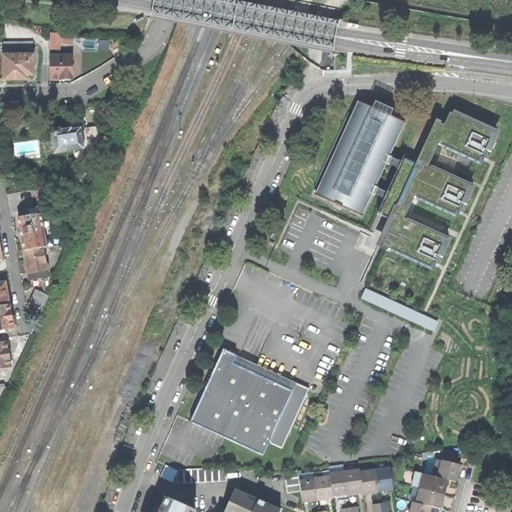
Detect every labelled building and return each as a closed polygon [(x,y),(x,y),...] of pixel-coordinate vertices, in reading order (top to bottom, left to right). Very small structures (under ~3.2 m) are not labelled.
[(26,74),(25,55),(4,56),(4,79),(14,79),(26,79),(26,74)] [(50,56),(50,66),(50,79),(61,79),(72,79),(72,56),(50,56)] [(315,197),(362,218),(372,194),(390,155),(405,122),(358,101),(315,197)] [(403,161),(390,155),(372,194),(386,201),(385,204),(390,206),(396,209),(391,219),(396,221),(389,235),(394,237),(387,251),(432,272),(436,264),(434,263),(437,255),(435,254),(436,250),(437,250),(438,248),(440,249),(446,236),(407,218),(406,220),(404,219),(414,197),(417,198),(416,200),(456,219),(460,211),(458,210),(461,202),(459,201),(460,197),(462,198),(463,195),(464,196),(470,183),(431,166),(430,167),(429,167),(439,144),(441,145),(440,147),(480,165),(484,157),(482,157),(486,149),(483,148),(485,144),(486,145),(487,142),(488,143),(495,128),(454,110),(452,113),(450,112),(444,125),(441,123),(442,121),(436,119),(416,163),(405,158),(403,161)] [(84,149),(100,147),(97,127),(80,130),(82,140),(84,149)] [(73,141),(82,140),(80,130),(71,131),(71,129),(65,130),(61,130),(60,129),(53,130),(53,132),(52,132),(55,153),(75,150),(73,141)] [(84,149),(82,140),(73,141),(75,150),(76,162),(86,160),(84,149)] [(36,189),(38,203),(46,202),(43,188),(36,189)] [(24,217),(39,214),(38,206),(23,209),(24,217)] [(24,251),(44,248),(46,247),(40,214),(39,214),(24,217),(18,218),(21,235),(24,251)] [(44,248),(24,251),(26,261),(28,273),(47,270),(44,248)] [(49,277),(47,270),(28,273),(29,280),(49,277)] [(0,306),(9,304),(7,292),(6,282),(0,283),(0,306)] [(35,289),(28,303),(41,309),(48,294),(35,289)] [(366,289),(361,298),(434,331),(438,321),(366,289)] [(0,330),(4,329),(13,328),(11,316),(9,304),(0,306),(0,330)] [(0,368),(2,368),(11,366),(9,354),(7,343),(0,343),(0,368)] [(199,402),(190,422),(225,438),(263,455),(269,442),(282,448),(309,389),(287,379),(284,387),(233,363),(236,355),(223,350),(211,377),(199,402)] [(449,454),(447,461),(458,464),(460,457),(449,454)] [(432,475),(437,477),(440,461),(436,460),(432,475)] [(441,460),(440,461),(437,477),(447,479),(455,481),(457,473),(459,464),(458,464),(447,461),(441,460)] [(175,470),(164,465),(159,476),(170,481),(175,470)] [(177,470),(178,483),(226,481),(226,467),(177,470)] [(392,480),(390,468),(390,467),(375,469),(378,491),(386,490),(393,489),(392,480)] [(360,472),(363,491),(363,493),(370,492),(378,491),(375,469),(360,472)] [(360,470),(344,472),(347,493),(355,492),(363,491),(360,472),(360,470)] [(301,492),(299,481),(297,471),(284,473),(288,494),(301,492)] [(413,486),(419,488),(423,473),(415,471),(412,486),(413,486)] [(329,476),(332,495),(340,494),(347,493),(344,472),(329,474),(329,476)] [(423,473),(419,488),(443,493),(445,486),(447,479),(437,477),(432,475),(423,473)] [(332,495),(329,476),(321,478),(314,479),(317,500),(324,499),(332,498),(332,495)] [(314,479),(299,481),(301,492),(302,502),(310,501),(317,500),(314,479)] [(419,488),(413,486),(410,501),(412,501),(416,502),(419,488)] [(419,488),(416,502),(430,506),(440,508),(442,500),(443,493),(419,488)] [(234,489),(224,511),(279,511),(280,510),(255,498),(234,489)] [(193,511),(194,510),(164,497),(161,504),(157,511),(193,511)] [(428,511),(430,506),(416,502),(412,501),(409,511),(428,511)] [(157,511),(161,504),(158,502),(152,511),(157,511)] [(380,503),(381,511),(389,511),(388,502),(380,503)] [(381,511),(380,503),(373,504),(373,511),(381,511)]
